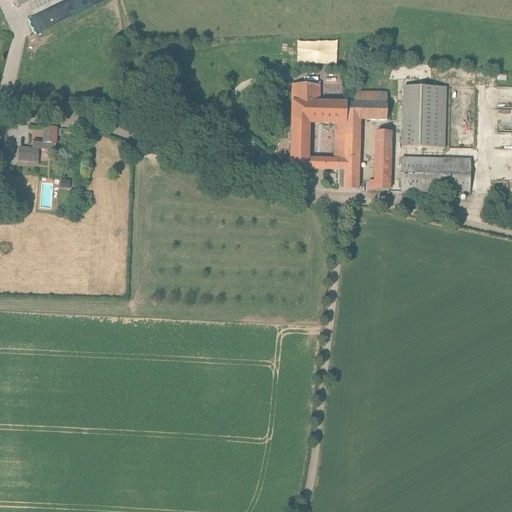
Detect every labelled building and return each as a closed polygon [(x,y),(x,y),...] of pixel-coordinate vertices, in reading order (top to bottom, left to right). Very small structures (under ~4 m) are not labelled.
[(14,0),(18,8),(27,3),(33,16),(65,0),(14,0)] [(35,19),(40,30),(67,18),(62,7),(35,19)] [(292,103),(291,132),(301,133),(301,123),(309,123),(309,124),(336,125),(336,132),(334,132),(334,140),(345,140),(346,104),(319,103),(319,86),(293,85),(292,103)] [(443,148),(444,89),(403,88),(402,147),(443,148)] [(346,104),(345,140),(344,160),(324,160),(324,170),(340,170),(345,171),(345,176),(358,176),(360,120),(397,121),(397,105),(346,104)] [(301,133),(291,132),(290,169),(316,170),(316,160),(308,159),(309,124),(309,123),(301,123),(301,133)] [(57,129),(45,128),(43,141),(33,140),(32,149),(18,148),(17,161),(38,162),(38,150),(56,151),(58,136),(60,136),(61,130),(57,130),(57,129)] [(369,191),(389,191),(390,133),(376,132),(375,181),(369,181),(369,191)] [(344,160),(345,140),(334,140),(333,160),(344,160)] [(471,159),(401,157),(400,192),(470,193),(471,159)] [(345,171),(340,170),(339,188),(342,188),(344,188),(344,191),(358,191),(358,176),(345,176),(345,171)] [(70,189),(70,181),(62,180),(61,189),(70,189)] [(92,193),(81,192),(80,201),(91,202),(92,193)]
